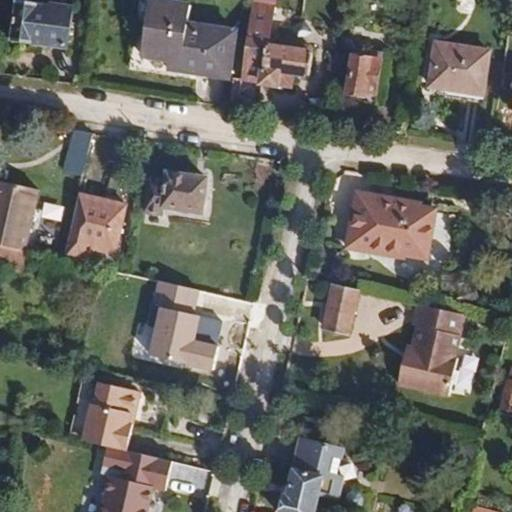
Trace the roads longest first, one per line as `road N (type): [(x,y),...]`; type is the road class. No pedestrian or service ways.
road 1 (residential): [(311,141),(229,511)]
road 2 (residential): [(0,93),(311,141)]
road 3 (residential): [(311,141),(511,169)]
